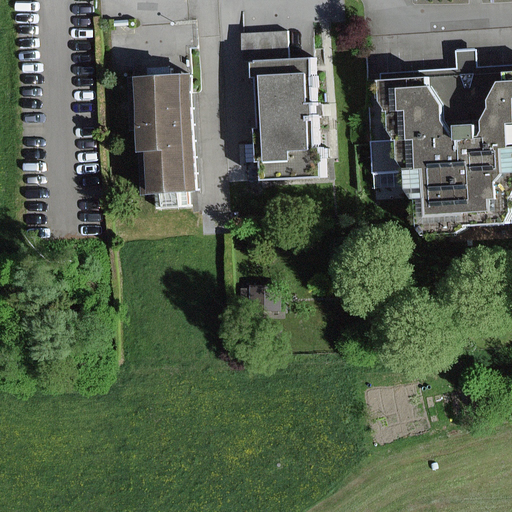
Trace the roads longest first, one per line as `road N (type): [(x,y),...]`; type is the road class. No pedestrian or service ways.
road 1 (unknown): [(60,0),(66,223)]
road 2 (unknown): [(235,0),(238,177)]
